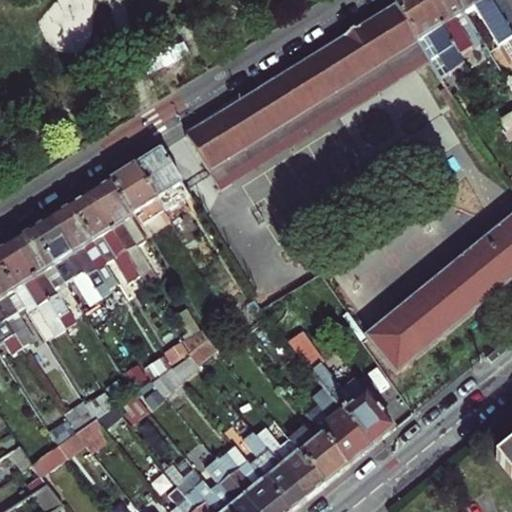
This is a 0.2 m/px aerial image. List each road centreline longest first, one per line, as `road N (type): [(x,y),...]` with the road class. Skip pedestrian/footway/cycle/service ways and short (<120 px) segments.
road 1 (residential): [(346,0),(0,215)]
road 2 (residential): [(511,368),(333,511)]
